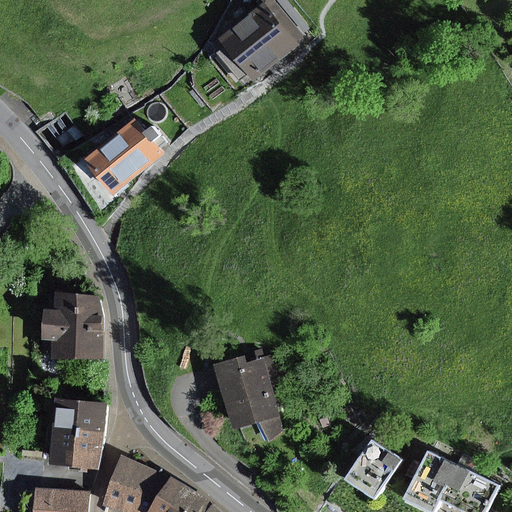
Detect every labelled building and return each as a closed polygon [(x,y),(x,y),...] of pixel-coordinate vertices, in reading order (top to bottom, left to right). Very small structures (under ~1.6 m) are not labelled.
[(266,16),(223,46),(246,78),(288,49),(266,16)] [(135,118),(89,150),(116,188),(162,156),(135,118)] [(97,299),(57,298),(57,316),(48,316),(48,340),(57,340),(57,358),(97,358),(97,299)] [(262,354),(219,367),(236,429),(261,421),(272,442),(287,426),(273,390),(283,385),(275,358),(264,359),(262,354)] [(119,401),(71,396),(64,460),(112,466),(119,401)] [(413,456),(383,436),(358,474),(388,493),(394,483),(413,456)] [(468,462),(439,449),(416,497),(440,511),(443,511),(452,497),(468,462)] [(115,500),(156,511),(158,511),(177,480),(126,458),(115,500)] [(496,511),(510,482),(468,462),(452,497),(483,511),(496,511)] [(216,511),(177,480),(158,511),(216,511)] [(96,511),(99,489),(46,485),(43,511),(96,511)]
